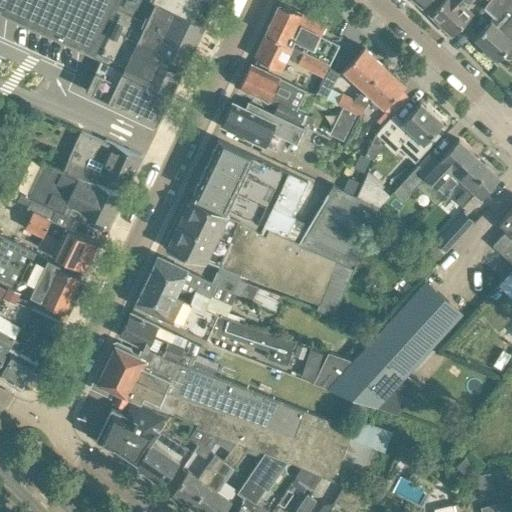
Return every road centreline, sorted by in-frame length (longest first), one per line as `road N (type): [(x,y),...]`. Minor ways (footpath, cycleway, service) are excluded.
road 1 (residential): [(51,422),(253,0)]
road 2 (residential): [(503,135),(474,88),(375,0)]
road 3 (residential): [(51,422),(77,454),(156,511)]
